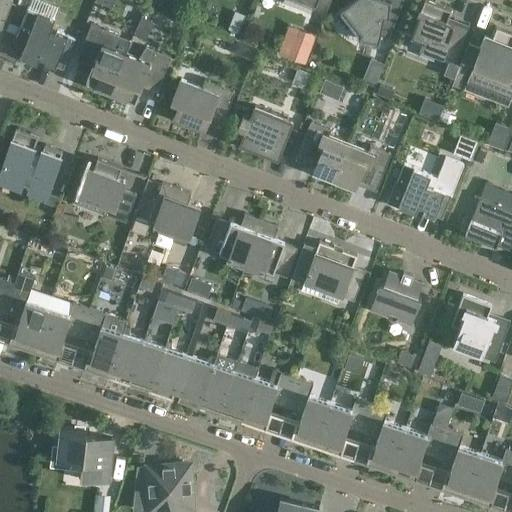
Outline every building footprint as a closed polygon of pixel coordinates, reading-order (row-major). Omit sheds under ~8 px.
[(0,0),(0,27),(1,27),(11,0),(0,0)] [(349,0),(340,7),(341,8),(342,7),(361,30),(358,37),(359,38),(360,36),(377,40),(377,42),(378,42),(382,24),(391,27),(387,37),(388,37),(401,0),(349,0)] [(466,26),(447,19),(451,8),(431,0),(423,0),(410,34),(424,39),(421,45),(440,52),(439,56),(454,62),(469,23),(468,22),(466,26)] [(55,33),(48,31),(54,17),(27,6),(15,35),(16,35),(10,49),(18,53),(36,60),(39,55),(45,57),(45,59),(63,66),(75,37),(57,29),(55,33)] [(110,89),(125,50),(112,45),(114,32),(90,22),(76,57),(77,57),(79,51),(94,57),(85,79),(110,89)] [(511,44),(511,43),(511,31),(496,25),(492,36),(484,34),(480,45),(469,72),(470,73),(471,71),(497,81),(495,87),(510,92),(511,87),(511,44)] [(125,50),(110,89),(135,99),(144,77),(158,83),(156,89),(170,54),(146,44),(139,55),(125,50)] [(202,86),(180,77),(172,97),(179,100),(174,113),(173,113),(172,114),(197,124),(200,117),(220,125),(234,89),(205,78),(202,86)] [(292,118),(254,103),(250,115),(242,112),(236,126),(244,129),(240,141),(277,155),(292,118)] [(333,178),(348,140),(328,133),(330,127),(320,123),(310,119),(295,157),(314,164),(312,169),(333,178)] [(15,125),(0,166),(0,179),(20,187),(23,178),(48,187),(62,149),(43,142),(41,150),(33,147),(38,134),(15,125)] [(348,140),(333,178),(354,186),(356,181),(375,189),(390,151),(380,147),(370,143),(368,148),(348,140)] [(404,161),(388,199),(415,210),(418,203),(425,206),(423,209),(442,216),(463,163),(444,155),(437,174),(404,161)] [(86,162),(85,165),(75,191),(76,191),(73,200),(125,220),(136,192),(121,186),(124,179),(117,176),(121,166),(147,176),(147,175),(97,156),(93,167),(87,165),(88,163),(86,162)] [(186,240),(196,214),(184,210),(191,191),(162,180),(147,221),(159,225),(157,229),(169,234),(186,240)] [(460,227),(460,228),(483,237),(484,233),(496,238),(494,243),(495,244),(496,242),(509,247),(511,239),(511,207),(480,194),(466,229),(460,227)] [(240,273),(261,217),(244,211),(239,224),(216,215),(205,244),(229,253),(227,258),(241,269),(240,273)] [(261,217),(240,273),(241,274),(242,269),(260,271),(262,265),(286,274),(297,245),(273,236),(278,223),(261,217)] [(353,298),(364,268),(352,264),(356,252),(319,239),(305,276),(341,290),(340,293),(353,298)] [(401,273),(388,268),(383,281),(379,280),(369,306),(387,313),(389,309),(397,312),(396,316),(411,322),(421,295),(417,294),(422,281),(411,277),(413,273),(403,270),(401,273)] [(33,347),(47,305),(26,298),(34,274),(18,269),(14,280),(4,309),(21,314),(18,323),(14,322),(8,338),(15,340),(13,345),(13,346),(28,345),(33,347)] [(151,289),(155,278),(142,273),(138,285),(151,289)] [(0,307),(4,309),(14,280),(0,275),(0,307)] [(211,284),(190,276),(185,291),(205,298),(211,284)] [(177,305),(181,294),(168,289),(164,301),(177,305)] [(507,321),(487,313),(491,302),(462,291),(450,323),(458,325),(451,343),(495,359),(510,318),(509,317),(507,321)] [(181,294),(177,305),(190,310),(195,299),(181,294)] [(270,306),(245,297),(240,310),(265,319),(270,306)] [(79,334),(89,306),(73,300),(69,312),(47,305),(33,347),(39,348),(50,358),(51,358),(50,357),(52,353),(58,355),(64,339),(60,338),(63,329),(79,334)] [(108,372),(109,370),(122,330),(125,324),(126,318),(89,306),(79,334),(96,340),(93,348),(89,347),(83,363),(90,366),(88,370),(88,371),(103,370),(108,372)] [(225,323),(230,311),(216,306),(212,318),(225,323)] [(230,311),(225,323),(239,328),(243,316),(230,311)] [(267,335),(271,323),(259,319),(254,330),(267,335)] [(109,370),(110,370),(114,371),(112,377),(112,378),(123,377),(129,379),(130,377),(143,337),(129,332),(129,325),(125,324),(122,330),(109,370)] [(130,377),(131,377),(135,378),(133,384),(133,385),(144,384),(150,386),(151,384),(164,344),(150,339),(150,332),(145,331),(143,337),(130,377)] [(178,382),(189,352),(171,346),(171,340),(166,338),(164,344),(151,384),(156,385),(154,391),(154,392),(165,391),(172,393),(176,381),(178,382)] [(441,345),(428,340),(416,371),(429,376),(441,345)] [(199,400),(198,402),(205,404),(213,411),(214,411),(213,411),(215,405),(220,407),(237,358),(216,351),(215,354),(200,400),(199,400)] [(414,355),(401,351),(397,363),(409,367),(414,355)] [(210,353),(206,358),(189,352),(178,382),(181,383),(177,395),(184,397),(192,405),(193,404),(192,404),(194,398),(199,400),(200,400),(215,354),(210,353)] [(361,358),(348,354),(343,369),(356,373),(361,358)] [(220,407),(219,409),(226,411),(234,419),(234,418),(236,412),(241,414),(255,375),(258,365),(237,358),(220,407)] [(255,375),(241,414),(240,416),(246,418),(257,428),(258,427),(259,423),(266,425),(271,409),(267,407),(270,398),(286,404),(296,376),(280,370),(276,382),(255,375)] [(511,381),(511,379),(499,375),(490,399),(504,404),(511,381)] [(316,442),(330,400),(308,393),(312,381),(296,376),(286,404),(303,409),(300,418),(296,417),(291,433),(297,435),(295,440),(295,441),(310,440),(316,442)] [(483,401),(459,394),(456,405),(479,413),(483,401)] [(361,429),(371,401),(355,395),(351,407),(330,400),(316,442),(321,443),(332,453),(333,453),(334,448),(341,450),(346,434),(342,433),(345,424),(361,429)] [(391,467),(405,425),(383,418),(387,406),(371,401),(361,429),(378,435),(375,444),(371,442),(366,458),(372,461),(370,465),(370,466),(385,465),(391,467)] [(436,454),(446,426),(430,421),(426,432),(405,425),(391,467),(396,469),(407,479),(408,478),(409,473),(416,475),(421,459),(417,458),(420,449),(436,454)] [(108,480),(113,436),(86,433),(87,427),(60,424),(58,444),(52,443),(50,464),(69,466),(70,460),(88,462),(87,478),(108,480)] [(466,492),(480,451),(458,444),(462,432),(446,426),(436,454),(453,460),(450,469),(446,468),(441,484),(447,486),(446,491),(445,491),(460,490),(466,492)] [(511,480),(511,478),(511,448),(505,446),(501,458),(480,451),(466,492),(471,494),(482,504),(483,503),(484,499),(491,501),(496,485),(492,483),(495,474),(511,480)] [(184,462),(182,459),(168,463),(138,465),(134,507),(157,506),(159,511),(187,511),(183,511),(182,504),(191,504),(189,462),(184,462)] [(317,511),(319,506),(279,496),(279,497),(280,497),(276,511),(317,511)]
